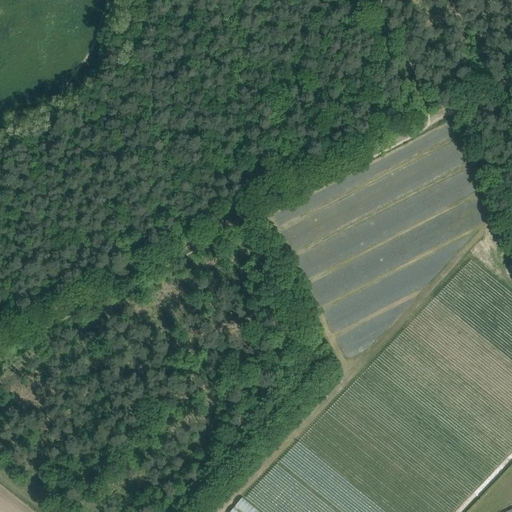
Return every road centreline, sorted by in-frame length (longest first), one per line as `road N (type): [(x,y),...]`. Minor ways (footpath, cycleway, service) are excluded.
road 1 (track): [(425,123),(0,347)]
road 2 (track): [(0,197),(93,47),(108,0)]
road 3 (track): [(511,257),(451,111)]
road 4 (track): [(425,123),(371,0)]
